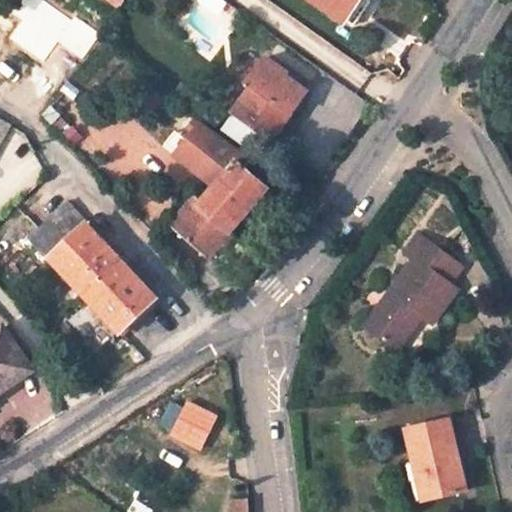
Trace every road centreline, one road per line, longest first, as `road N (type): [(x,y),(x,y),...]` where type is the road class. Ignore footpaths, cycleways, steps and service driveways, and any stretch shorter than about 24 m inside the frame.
road 1 (unclassified): [(0,472),(246,317)]
road 2 (unclassified): [(246,317),(362,183),(411,111)]
road 3 (residential): [(246,317),(271,511)]
road 4 (residential): [(411,111),(465,146),(494,180),(511,221)]
road 5 (unclassified): [(411,111),(488,0)]
